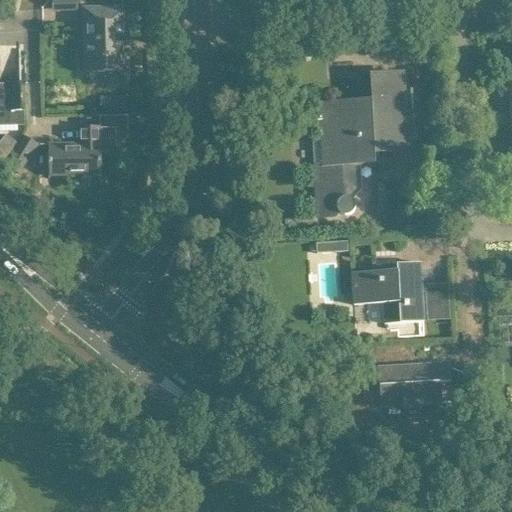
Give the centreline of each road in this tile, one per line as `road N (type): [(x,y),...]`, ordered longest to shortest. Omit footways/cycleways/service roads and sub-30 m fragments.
road 1 (tertiary): [(101,326),(180,228),(192,197),(195,16)]
road 2 (secondary): [(330,511),(101,326)]
road 3 (residential): [(511,228),(486,229),(467,198),(458,0)]
road 4 (tertiary): [(195,16),(438,0)]
road 5 (secondary): [(101,326),(0,245)]
